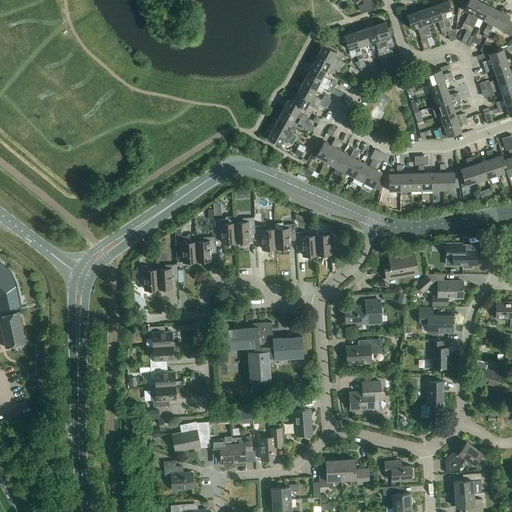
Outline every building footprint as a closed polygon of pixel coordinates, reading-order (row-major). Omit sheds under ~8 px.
[(461,28),(466,30),(480,1),(477,0),(468,0),(463,10),(469,13),(461,28)] [(449,1),(438,4),(447,31),(452,30),(450,25),(448,17),(453,15),(449,1)] [(478,17),(483,20),(490,6),(480,1),(466,30),(471,32),(478,17)] [(438,4),(427,8),(432,22),(438,20),(440,28),(442,33),(446,32),(447,31),(438,4)] [(485,33),(488,35),(500,11),(490,6),(483,20),(488,22),(486,28),(485,28),(483,32),(485,33)] [(427,8),(417,11),(426,38),(431,37),(430,31),(427,24),(432,22),(427,8)] [(426,38),(417,11),(407,15),(412,29),(417,27),(420,35),(421,40),(426,38)] [(488,35),(492,37),(495,32),(497,27),(503,30),(502,32),(508,34),(511,25),(511,22),(508,20),(510,16),(500,11),(488,35)] [(386,22),(375,25),(384,52),(389,51),(387,45),(387,46),(385,38),(390,36),(386,22)] [(375,25),(365,29),(370,43),(375,41),(377,49),(379,54),(384,52),(375,25)] [(365,29),(355,32),(360,49),(361,49),(365,48),(364,45),(370,43),(365,29)] [(360,49),(355,32),(344,36),(349,50),(354,48),(358,61),(364,59),(362,54),(361,49),(360,49)] [(470,47),(475,38),(471,36),(466,45),(470,47)] [(429,47),(426,38),(421,40),(420,40),(424,50),(430,48),(429,47)] [(323,45),(318,55),(345,69),(347,64),(333,57),(336,52),(323,45)] [(488,54),(492,64),(506,60),(503,49),(488,54)] [(312,64),(326,71),(329,73),(332,68),(342,74),(345,69),(318,55),(312,64)] [(492,64),(495,74),(510,70),(506,60),(492,64)] [(312,64),(307,74),(334,88),(337,84),(323,76),(326,71),(312,64)] [(426,74),(430,85),(444,80),(441,69),(426,74)] [(489,82),(491,88),(511,80),(511,69),(510,70),(495,74),(497,79),(494,80),(489,82)] [(307,74),(302,83),(316,90),(318,85),(332,93),(334,88),(307,74)] [(430,85),(433,95),(448,90),(444,80),(430,85)] [(502,95),(511,91),(511,80),(491,88),(492,92),(500,90),(502,95)] [(302,83),(297,93),(319,105),(322,100),(317,97),(313,95),(316,90),(302,83)] [(437,105),(451,100),(454,99),(459,98),(462,97),(460,92),(449,95),(448,90),(433,95),(437,105)] [(511,91),(502,95),(505,105),(511,103),(511,91)] [(297,93),(292,102),(301,107),(305,110),(308,104),(312,107),(317,109),(319,105),(297,93)] [(296,116),(300,119),(305,121),(307,117),(303,114),(298,112),(301,107),(292,102),(288,99),(283,109),(296,116)] [(437,105),(440,115),(454,111),(451,100),(437,105)] [(503,106),(498,108),(489,111),(491,115),(499,112),(504,111),(503,106)] [(283,109),(277,119),(291,126),(296,116),(283,109)] [(440,115),(443,126),(466,118),(464,113),(459,115),(456,116),(454,111),(440,115)] [(466,118),(443,126),(438,128),(441,138),(461,132),(460,126),(462,125),(467,123),(466,118)] [(272,128),(295,140),(298,142),(300,138),(297,136),(293,133),(295,128),(291,126),(277,119),(272,128)] [(295,140),(272,128),(267,138),(280,145),(283,140),(292,145),(295,140)] [(511,135),(511,133),(501,137),(505,150),(511,147),(511,135)] [(316,157),(325,162),(334,147),(331,146),(324,141),(316,157)] [(325,162),(335,167),(343,152),(336,148),(338,145),(333,142),(331,146),(334,147),(325,162)] [(301,157),(306,148),(300,145),(295,154),(301,157)] [(381,161),(384,152),(373,148),(369,157),(381,161)] [(335,167),(345,172),(353,157),(350,156),(343,152),(335,167)] [(345,172),(354,177),(362,162),(355,158),(357,155),(352,152),(350,156),(353,157),(345,172)] [(497,175),(506,172),(507,172),(503,160),(504,160),(502,155),(494,158),(493,154),(487,156),(489,160),(491,159),(497,175)] [(507,172),(506,172),(508,176),(511,175),(511,156),(511,157),(504,160),(503,160),(507,172)] [(481,162),(487,178),(497,175),(491,159),(489,160),(481,162)] [(467,163),(468,166),(471,166),(476,182),(487,178),(481,162),(474,165),(472,161),(467,163)] [(354,177),(364,182),(372,167),(369,166),(362,162),(354,177)] [(372,167),(364,182),(373,188),(382,173),(374,169),(376,165),(371,162),(369,166),(372,167)] [(471,166),(468,166),(460,169),(461,172),(459,173),(461,187),(466,185),(476,182),(471,166)] [(400,174),(397,174),(394,174),(394,168),(390,169),(388,174),(389,191),(400,191),(400,174)] [(459,188),(457,178),(454,178),(454,172),(446,172),(446,168),(440,169),(440,173),(443,173),(443,190),(454,189),(454,188),(459,188)] [(397,170),(397,174),(400,174),(400,191),(411,190),(411,173),(403,173),(402,169),(397,170)] [(421,173),(422,190),(433,190),(432,173),(424,173),(424,169),(418,169),(419,173),(421,173)] [(411,173),(411,190),(422,190),(421,173),(419,173),(411,173)] [(432,173),(433,190),(443,190),(443,173),(440,173),(432,173)] [(243,222),(234,223),(236,242),(250,241),(249,234),(255,234),(255,226),(254,217),(242,218),(243,222)] [(214,220),(215,236),(221,236),(222,243),(236,242),(234,223),(226,224),(226,219),(214,220)] [(283,229),(275,229),(276,248),(290,247),(290,241),(296,240),(295,233),(295,224),(283,224),(283,229)] [(197,261),(196,242),(195,236),(181,237),(181,230),(180,230),(179,226),(176,229),(176,230),(175,230),(176,256),(182,255),(183,262),(197,261)] [(266,226),(255,226),(255,234),(256,243),(262,242),(262,249),(276,248),(275,229),(267,230),(266,226)] [(324,235),(315,236),(317,254),(331,254),(330,247),(336,247),(335,230),(323,231),(324,235)] [(307,232),(295,233),(296,240),(296,249),(302,249),(303,255),(317,254),(315,236),(307,236),(307,232)] [(204,242),(196,242),(197,261),(211,260),(210,253),(216,253),(215,236),(204,237),(204,242)] [(463,268),(472,268),(472,265),(475,265),(475,251),(463,251),(463,244),(447,244),(447,251),(446,251),(446,253),(446,257),(454,257),(454,265),(463,265),(463,268)] [(411,272),(417,270),(414,254),(389,258),(390,268),(384,269),(386,280),(411,275),(411,272)] [(165,269),(157,270),(158,288),(172,287),(172,281),(178,280),(177,264),(165,265),(165,269)] [(158,288),(157,270),(149,270),(149,266),(137,267),(137,270),(138,280),(138,283),(144,283),(144,289),(158,288)] [(416,285),(422,292),(432,283),(427,276),(416,285)] [(463,281),(440,281),(439,297),(432,297),(432,305),(447,305),(447,298),(455,298),(455,299),(461,299),(461,298),(463,298),(463,281)] [(345,307),(346,324),(381,322),(379,300),(366,301),(366,308),(358,309),(358,307),(345,307)] [(511,302),(496,302),(496,318),(511,317),(511,302)] [(427,323),(427,332),(452,332),(452,315),(432,315),(432,308),(419,308),(419,323),(427,323)] [(25,344),(18,312),(0,316),(0,321),(6,348),(25,344)] [(283,317),(284,326),(292,325),(291,317),(283,317)] [(233,328),(233,329),(223,329),(224,349),(254,347),(254,352),(248,352),(250,382),(271,380),(270,371),(271,371),(271,370),(272,370),(272,369),(273,369),(273,368),(273,367),(273,366),(272,366),(272,365),(271,365),(270,364),(269,358),(274,358),(274,359),(304,357),(302,336),(292,337),(292,336),(292,335),(291,335),(291,334),(290,334),(289,334),(288,334),(287,335),(286,336),(286,337),(273,338),(272,322),(258,323),(258,327),(239,328),(239,327),(238,326),(237,326),(236,325),(235,325),(234,326),(233,326),(233,327),(233,328)] [(153,338),(154,346),(172,345),(171,331),(165,332),(164,326),(148,327),(149,338),(153,338)] [(348,347),(349,364),(370,363),(369,354),(382,353),(381,339),(362,340),(362,346),(348,347)] [(432,368),(448,368),(448,348),(443,348),(443,341),(429,341),(429,351),(432,351),(432,368)] [(150,355),(150,367),(167,366),(167,360),(173,359),(172,345),(154,346),(154,355),(150,355)] [(472,379),(479,380),(479,382),(493,386),(494,383),(497,384),(501,373),(486,369),(487,362),(477,360),(472,379)] [(156,378),(156,386),(175,385),(174,371),(167,372),(167,366),(150,367),(151,378),(156,378)] [(351,392),(352,410),(373,408),(372,399),(381,398),(380,381),(361,382),(362,392),(351,392)] [(427,389),(427,405),(428,405),(428,412),(438,412),(438,405),(443,405),(443,381),(422,381),(422,389),(427,389)] [(176,399),(175,385),(156,386),(150,387),(151,401),(153,401),(153,407),(170,406),(169,400),(176,399)] [(293,410),(295,436),(312,435),(311,409),(293,410)] [(159,418),(159,410),(148,411),(149,418),(159,418)] [(253,422),(252,412),(245,412),(245,414),(242,414),(242,422),(253,422)] [(408,423),(402,417),(399,421),(405,426),(408,423)] [(182,433),(172,435),(175,451),(199,446),(200,447),(210,447),(208,422),(200,422),(200,424),(196,424),(196,422),(181,425),(182,433)] [(270,429),(271,437),(260,438),(261,460),(276,459),(275,446),(282,446),(281,428),(270,429)] [(234,463),(232,443),(232,436),(225,437),(225,438),(212,439),(213,453),(220,453),(220,464),(234,463)] [(239,443),(232,443),(234,463),(246,462),(245,451),(252,450),(252,437),(239,438),(239,443)] [(445,459),(446,473),(460,472),(459,464),(464,458),(474,465),(482,454),(466,442),(463,446),(462,445),(445,459)] [(355,459),(340,460),(341,480),(350,479),(350,485),(370,484),(368,468),(355,469),(355,459)] [(319,471),(319,482),(320,487),(333,486),(332,480),(341,480),(340,460),(325,461),(326,471),(319,471)] [(385,472),(391,472),(392,480),(411,479),(410,466),(401,467),(400,460),(385,462),(385,472)] [(176,461),(164,461),(165,480),(172,480),(173,489),(193,488),(192,473),(179,473),(179,466),(176,466),(176,461)] [(454,481),(455,494),(473,493),(472,487),(481,486),(480,473),(466,474),(466,481),(454,481)] [(272,488),(272,501),(290,499),(290,491),(298,490),(298,484),(289,485),(289,486),(272,488)] [(392,494),(393,507),(411,506),(410,493),(398,494),(397,486),(383,487),(383,495),(392,494)] [(473,493),(455,494),(456,507),(468,506),(468,511),(479,511),(483,511),(482,499),(473,500),(473,493)] [(290,499),(272,501),(273,511),(299,511),(299,505),(295,506),(295,499),(290,499)]
